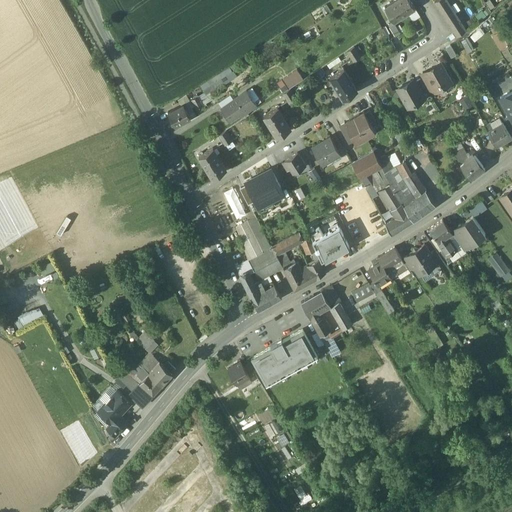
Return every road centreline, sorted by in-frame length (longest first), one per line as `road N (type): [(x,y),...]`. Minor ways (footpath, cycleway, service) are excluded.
road 1 (residential): [(191,198),(446,35),(423,0)]
road 2 (secondary): [(511,154),(435,214),(249,321)]
road 3 (secondary): [(249,321),(213,347),(66,511)]
road 4 (tertiary): [(191,198),(89,0)]
road 5 (track): [(196,365),(284,511)]
road 6 (tertiary): [(249,321),(191,198)]
